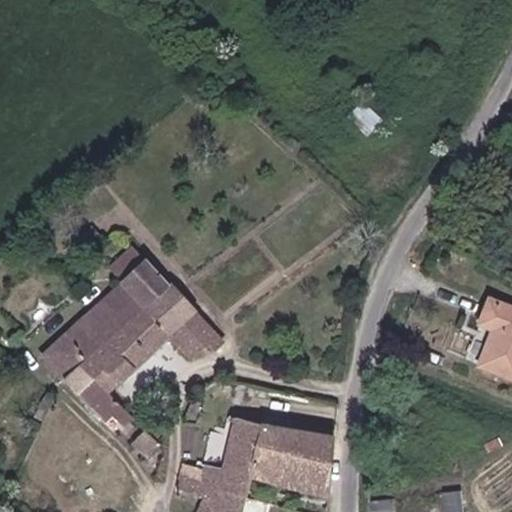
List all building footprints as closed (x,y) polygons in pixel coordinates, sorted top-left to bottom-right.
[(63,382),(83,364),(168,285),(145,262),(41,357),(63,382)] [(223,343),(208,327),(168,285),(83,364),(110,392),(174,335),(193,355),(206,342),(213,351),(223,343)] [(511,307),(487,297),(478,318),(494,325),(476,365),(511,380),(511,307)] [(127,428),(136,419),(110,392),(83,364),(63,382),(107,425),(116,416),(127,428)] [(78,497),(119,453),(68,406),(34,473),(74,511),(81,511),(88,507),(78,497)] [(256,479),(338,495),(337,434),(293,424),(292,428),(239,417),(232,447),(199,440),(197,447),(186,444),(185,449),(181,464),(200,468),(226,473),(220,495),(249,501),(256,479)] [(147,456),(161,446),(146,430),(134,441),(147,456)] [(181,464),(175,491),(192,495),(200,468),(181,464)] [(200,468),(192,495),(199,497),(218,501),(220,495),(226,473),(200,468)] [(449,511),(447,492),(395,498),(397,511),(449,511)] [(218,501),(215,511),(245,511),(249,501),(220,495),(218,501)] [(195,511),(215,511),(218,501),(199,497),(195,511)] [(397,511),(395,498),(368,502),(368,504),(368,511),(397,511)]
